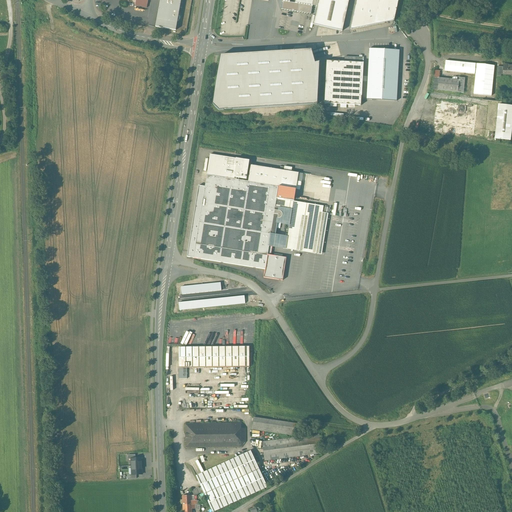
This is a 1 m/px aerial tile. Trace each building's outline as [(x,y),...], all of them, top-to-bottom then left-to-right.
[(181,0),(160,0),(155,27),(176,30),(181,0)] [(318,0),(313,26),(342,31),(348,0),(318,0)] [(396,0),(355,0),(349,30),(392,22),(396,0)] [(304,51),(220,56),(212,105),(219,111),(317,104),(319,62),(315,64),(311,51),(316,49),(316,46),(305,47),(304,51)] [(399,51),(384,50),(369,49),(369,54),(368,62),(367,79),(367,87),(366,99),(381,100),(389,101),(397,101),(397,86),(399,51)] [(344,62),(326,61),(324,104),(361,106),(361,96),(362,63),(354,63),(344,62)] [(494,66),(445,61),(444,71),(475,74),(473,94),(491,96),(494,66)] [(511,65),(503,65),(503,67),(503,75),(511,74),(511,65)] [(465,78),(459,78),(459,80),(439,78),(438,91),(464,93),(465,78)] [(511,124),(511,106),(498,105),(495,138),(510,140),(511,124)] [(236,159),(210,155),(207,175),(236,180),(237,178),(233,177),(236,159)] [(249,161),(236,158),(236,159),(233,177),(237,178),(246,179),(249,161)] [(284,171),(251,165),(248,182),(278,187),(296,189),(298,173),(291,172),(292,168),(284,166),(284,171)] [(236,180),(207,175),(205,189),(194,258),(265,269),(267,255),(271,255),(272,247),(269,247),(269,246),(270,239),(276,240),(277,235),(275,235),(279,215),(282,216),(282,215),(282,214),(281,213),(281,212),(280,211),(279,211),(279,208),(275,207),(275,206),(276,199),(276,198),(278,187),(248,182),(236,180)] [(194,258),(205,189),(203,189),(203,187),(199,186),(187,257),(194,258)] [(296,189),(278,187),(276,198),(294,201),(296,189)] [(323,206),(276,199),(275,206),(322,212),(323,206)] [(328,213),(322,212),(275,206),(275,207),(279,208),(279,211),(280,211),(281,212),(281,213),(282,214),(282,215),(282,216),(279,215),(275,235),(277,235),(276,240),(270,239),(269,246),(322,254),(328,213)] [(286,258),(267,255),(265,269),(264,277),(283,280),(286,258)] [(220,283),(181,287),(182,294),(221,291),(220,283)] [(244,296),(178,303),(179,310),(245,304),(244,296)] [(179,347),(179,379),(187,379),(187,368),(249,367),(249,347),(179,347)] [(298,425),(253,418),(252,430),(297,436),(298,425)] [(241,423),(185,424),(185,447),(241,447),(245,442),(245,429),(241,423)] [(319,435),(262,443),(265,461),(321,453),(319,435)] [(250,451),(196,476),(201,487),(201,488),(203,492),(207,500),(209,503),(212,511),(213,511),(267,487),(250,451)] [(135,459),(131,459),(132,474),(132,475),(136,475),(142,474),(141,458),(135,459)] [(199,488),(192,490),(194,495),(195,494),(196,496),(197,495),(201,493),(203,492),(201,488),(199,489),(199,488)] [(191,496),(183,496),(183,511),(191,511),(191,509),(191,501),(191,496)] [(196,500),(194,501),(191,501),(191,509),(195,509),(195,510),(200,510),(200,504),(199,504),(196,504),(196,500)]
